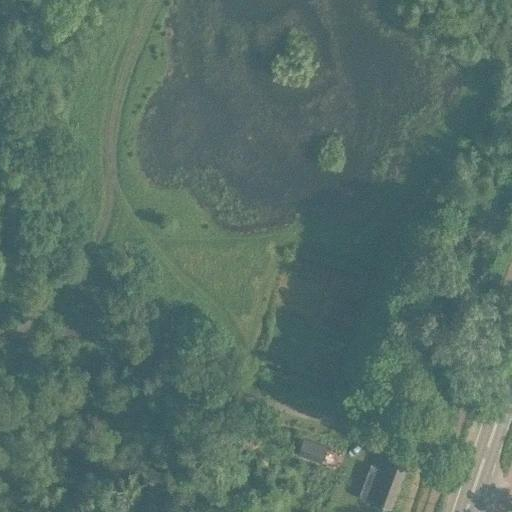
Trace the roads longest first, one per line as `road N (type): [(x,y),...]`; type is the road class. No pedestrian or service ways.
road 1 (track): [(154,0),(104,134),(109,175),(139,227),(226,306),(265,404)]
road 2 (track): [(447,460),(338,420),(0,357)]
road 3 (secondary): [(466,511),(511,379)]
